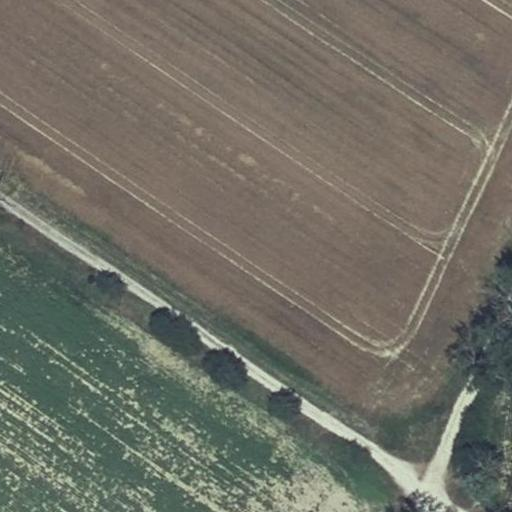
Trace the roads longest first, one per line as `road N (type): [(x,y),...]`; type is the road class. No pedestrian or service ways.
road 1 (track): [(0,205),(428,491)]
road 2 (track): [(428,491),(511,306)]
